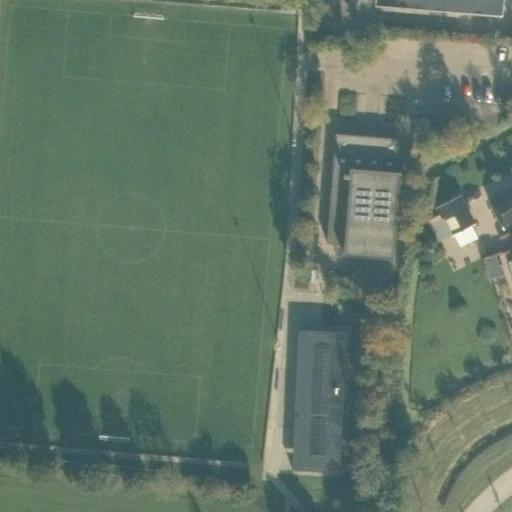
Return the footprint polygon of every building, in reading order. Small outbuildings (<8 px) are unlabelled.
[(375,0),(375,4),(501,16),(502,0),(375,0)] [(343,255),(394,258),(400,172),(397,172),(400,139),(336,134),(327,243),(344,244),(343,255)] [(511,187),(489,199),(504,228),(511,223),(511,187)] [(476,223),(461,195),(435,208),(450,237),(476,223)] [(498,266),(495,256),(484,259),(489,275),(503,271),(501,265),(498,266)] [(312,369),(312,370),(344,371),(346,333),(298,331),(297,369),(312,369)] [(297,369),(294,431),(309,432),(309,431),(341,433),(344,371),(312,370),(312,369),(297,369)] [(309,431),(309,432),(294,431),(292,469),(339,471),(341,433),(309,431)]
